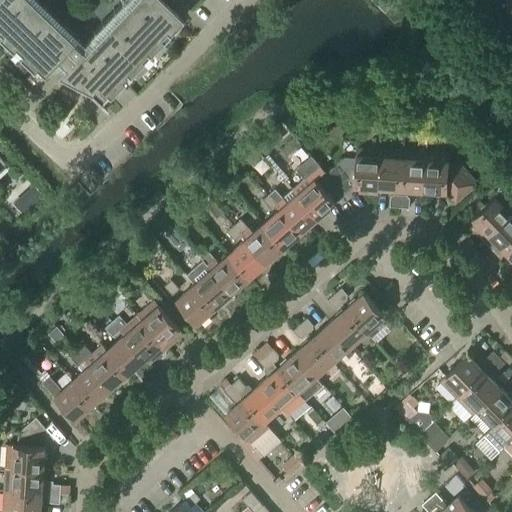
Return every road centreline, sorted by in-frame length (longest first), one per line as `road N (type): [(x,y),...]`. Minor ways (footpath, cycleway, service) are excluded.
road 1 (residential): [(511,332),(428,231),(368,230),(180,387)]
road 2 (residential): [(0,111),(59,157),(83,157),(246,0)]
road 3 (residential): [(180,387),(86,466),(83,511)]
road 4 (residential): [(288,511),(180,387)]
